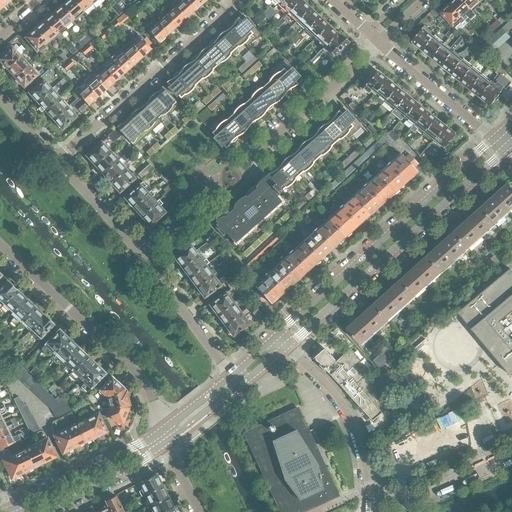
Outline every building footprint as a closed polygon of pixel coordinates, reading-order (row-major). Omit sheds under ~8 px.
[(83,12),(73,0),(68,0),(68,1),(66,1),(63,3),(63,5),(62,6),(74,20),(83,12)] [(92,4),(88,0),(73,0),(83,12),(92,4)] [(118,0),(115,3),(123,12),(128,8),(121,0),(118,0)] [(194,10),(185,0),(175,0),(172,3),(175,6),(186,18),(194,10)] [(185,0),(194,10),(203,2),(201,0),(185,0)] [(286,12),(298,0),(281,0),(277,4),(286,12)] [(295,21),(308,7),(308,6),(305,3),(304,3),(300,0),(298,0),(286,12),(295,21)] [(473,11),(462,0),(453,0),(453,1),(450,4),(465,21),(469,17),(468,16),(473,11)] [(483,4),(478,0),(462,0),(473,11),(478,7),(479,8),(483,4)] [(123,12),(115,3),(110,7),(118,16),(123,12)] [(467,23),(465,21),(450,4),(446,8),(445,7),(442,10),(442,12),(441,13),(458,31),(467,23)] [(74,20),(62,6),(58,9),(57,9),(54,11),(54,13),(53,13),(65,28),(74,20)] [(186,18),(175,6),(166,14),(177,26),(186,18)] [(266,17),(273,9),(269,6),(263,13),(266,17)] [(304,30),(317,16),(317,14),(314,12),(313,12),(308,7),(295,21),(304,30)] [(273,9),(266,17),(269,20),(276,12),(273,9)] [(44,21),(56,35),(65,28),(53,13),(44,21)] [(177,26),(166,14),(157,22),(168,34),(177,26)] [(261,34),(246,17),(245,18),(243,15),(239,18),(238,18),(237,19),(236,20),(235,21),(233,24),(232,24),(231,24),(230,25),(229,25),(245,44),(247,47),(261,34)] [(440,29),(446,21),(441,15),(437,20),(440,23),(437,27),(440,29)] [(313,38),(326,25),(326,23),(323,20),(322,20),(317,16),(304,30),(313,38)] [(278,28),(285,20),(282,18),(275,26),(278,28)] [(168,34),(157,22),(154,19),(150,22),(154,26),(148,31),(158,42),(168,34)] [(500,25),(497,20),(488,28),(492,32),(500,25)] [(56,35),(44,21),(43,22),(42,22),(39,24),(39,26),(35,29),(47,43),(56,35)] [(245,44),(229,25),(228,26),(227,27),(227,28),(227,29),(226,30),(224,31),(223,32),(221,33),(220,34),(235,50),(238,47),(239,48),(240,47),(242,46),(243,46),(245,44)] [(323,47),(336,33),(335,32),(333,29),(331,29),(326,25),(313,38),(323,47)] [(295,29),(291,26),(284,34),(287,37),(295,29)] [(423,50),(435,35),(437,34),(432,30),(431,31),(425,26),(417,36),(415,35),(411,39),(413,41),(412,41),(423,50)] [(102,31),(107,36),(111,33),(107,27),(102,31)] [(455,30),(452,27),(445,35),(449,38),(455,30)] [(502,28),(497,32),(506,42),(511,38),(506,33),(502,28)] [(47,43),(35,29),(34,30),(33,29),(30,32),(30,34),(25,37),(37,51),(47,43)] [(497,32),(492,36),(501,46),(506,42),(497,32)] [(295,44),(304,36),(301,33),(293,42),(295,44)] [(329,60),(343,47),(347,43),(340,36),(339,37),(337,35),(337,34),(336,33),(323,47),(317,54),(317,53),(310,61),(315,65),(320,60),(319,59),(320,58),(322,59),(325,56),(329,60)] [(151,49),(137,34),(128,42),(142,57),(146,54),(147,54),(150,51),(151,49)] [(235,50),(220,34),(220,35),(218,36),(217,37),(216,38),(215,40),(214,40),(213,40),(212,41),(211,41),(228,60),(228,59),(230,57),(231,56),(231,55),(232,54),(231,53),(235,50)] [(436,35),(423,51),(433,58),(445,43),(436,35)] [(81,47),(89,40),(86,36),(77,44),(81,47)] [(455,51),(464,39),(461,36),(451,48),(445,43),(433,58),(433,60),(436,62),(438,62),(443,66),(455,51)] [(492,36),(488,40),(496,50),(501,46),(492,36)] [(496,50),(488,40),(483,45),(486,49),(492,55),(496,50)] [(228,60),(211,41),(210,42),(210,43),(209,44),(209,45),(209,46),(207,47),(205,48),(203,49),(203,50),(217,66),(220,63),(221,64),(222,63),(223,63),(226,61),(227,60),(228,60)] [(142,57),(128,42),(119,50),(133,65),(135,64),(135,65),(138,62),(138,61),(142,57)] [(268,42),(262,47),(266,51),(272,46),(268,42)] [(464,58),(475,46),(472,42),(465,51),(464,51),(463,50),(459,54),(455,51),(443,66),(443,68),(446,70),(448,70),(452,74),(464,58)] [(88,43),(84,46),(89,52),(93,48),(88,43)] [(305,54),(313,46),(310,43),(302,51),(305,54)] [(7,69),(22,56),(13,46),(0,58),(0,60),(3,64),(3,65),(5,68),(7,68),(7,69)] [(77,51),(73,46),(68,50),(72,55),(73,55),(77,51)] [(89,52),(84,46),(80,50),(85,55),(89,52)] [(271,57),(277,52),(274,48),(268,53),(271,57)] [(133,65),(119,50),(110,58),(113,61),(124,73),(129,70),(132,67),(133,65)] [(217,66),(203,50),(201,51),(200,53),(199,53),(198,56),(197,56),(195,56),(194,57),(193,58),(209,76),(210,75),(212,73),(213,72),(213,71),(214,70),(213,69),(217,66)] [(67,58),(63,52),(58,56),(63,62),(67,58)] [(249,66),(256,59),(253,55),(245,62),(249,66)] [(15,77),(30,64),(22,56),(7,69),(11,72),(11,74),(13,77),(15,77)] [(488,67),(494,60),(495,59),(492,56),(485,65),(488,67)] [(209,76),(193,58),(192,58),(192,59),(191,60),(191,61),(191,62),(189,63),(187,64),(186,65),(185,66),(199,82),(203,79),(203,80),(204,79),(206,78),(208,77),(209,76)] [(462,82),(474,66),(464,58),(452,74),(453,76),(455,78),(457,78),(462,82)] [(58,60),(52,66),(55,70),(61,64),(58,60)] [(301,78),(284,60),(270,72),(272,75),(289,93),(289,92),(290,92),(290,91),(291,91),(291,90),(291,89),(291,88),(292,88),(293,87),(294,87),(295,86),(296,86),(296,85),(297,84),(298,84),(302,80),(301,78)] [(124,73),(113,61),(104,69),(115,81),(117,80),(117,81),(120,78),(120,77),(124,73)] [(241,73),(249,66),(245,62),(238,69),(241,73)] [(254,72),(262,66),(258,62),(251,68),(254,72)] [(36,76),(38,78),(40,77),(44,72),(41,69),(37,73),(30,64),(15,77),(16,78),(16,80),(18,82),(20,82),(24,87),(36,76)] [(56,70),(55,70),(52,66),(44,72),(40,77),(43,80),(29,93),(33,97),(33,98),(35,101),(37,101),(37,102),(52,88),(46,82),(49,80),(48,79),(50,77),(50,76),(56,70)] [(115,81),(104,69),(101,66),(92,74),(95,77),(106,89),(111,86),(114,83),(114,82),(115,81)] [(199,82),(185,66),(183,67),(182,69),(181,70),(180,72),(178,72),(177,72),(176,73),(175,73),(175,74),(192,92),(193,91),(193,90),(194,89),(195,88),(196,87),(196,86),(196,85),(199,82)] [(471,89),(484,74),(474,66),(462,82),(462,83),(465,86),(467,86),(471,89)] [(247,79),(254,72),(251,68),(243,75),(247,79)] [(373,94),(386,79),(376,71),(371,77),(371,76),(365,82),(365,81),(360,87),(368,93),(369,91),(373,94)] [(232,83),(239,76),(236,73),(228,79),(232,83)] [(481,97),(493,81),(498,75),(496,73),(491,80),(484,74),(471,89),(472,91),(474,93),(476,93),(481,97)] [(497,101),(511,83),(505,77),(500,73),(498,75),(493,81),(481,97),(481,99),(484,101),(486,101),(491,105),(495,100),(497,101)] [(192,92),(175,74),(174,74),(174,75),(173,76),(173,77),(173,78),(172,78),(171,79),(170,80),(169,80),(168,81),(167,82),(166,82),(170,86),(168,87),(176,96),(177,95),(185,103),(194,94),(192,92)] [(289,93),(272,75),(271,75),(270,77),(269,78),(269,79),(268,80),(269,81),(265,84),(280,100),(281,98),(282,98),(283,97),(284,94),(285,94),(287,94),(288,94),(289,93)] [(235,87),(243,80),(239,76),(232,83),(235,87)] [(106,89),(95,77),(86,85),(97,97),(99,96),(99,97),(102,94),(102,93),(106,89)] [(224,90),(232,83),(228,79),(221,86),(224,90)] [(385,99),(395,86),(394,85),(392,83),(390,82),(386,79),(373,94),(374,95),(377,92),(385,99)] [(228,94),(235,87),(232,83),(224,90),(228,94)] [(280,100),(265,84),(262,87),(261,87),(260,87),(258,88),(257,89),(255,90),(263,99),(271,109),(272,108),(272,107),(273,107),(273,106),(273,105),(273,104),(275,104),(276,103),(278,101),(279,101),(280,100)] [(45,111),(60,97),(55,92),(59,89),(56,85),(52,88),(37,102),(41,106),(41,107),(44,110),(45,110),(45,111)] [(97,97),(86,85),(77,93),(88,106),(93,102),(97,99),(96,99),(97,97)] [(395,107),(405,94),(404,93),(401,90),(400,90),(395,86),(385,99),(395,107)] [(179,105),(162,87),(159,91),(159,90),(157,91),(156,92),(154,93),(153,94),(152,94),(153,95),(169,114),(179,105)] [(213,98),(220,91),(217,87),(209,94),(213,98)] [(263,99),(255,90),(254,91),(253,92),(252,93),(252,94),(251,95),(250,96),(251,97),(247,100),(262,116),(263,115),(264,114),(265,113),(266,111),(266,110),(268,110),(269,110),(270,110),(271,109),(263,99)] [(205,105),(213,98),(209,94),(202,101),(205,105)] [(218,104),(226,97),(223,94),(215,100),(218,104)] [(404,115),(414,102),(414,101),(411,98),(409,98),(405,94),(395,107),(404,115)] [(147,102),(144,104),(159,120),(163,117),(163,118),(167,116),(169,114),(153,95),(151,97),(151,100),(147,102)] [(54,120),(68,106),(60,97),(45,111),(49,114),(49,116),(52,119),(53,119),(54,120)] [(76,106),(81,112),(87,107),(78,97),(69,105),(68,106),(54,120),(57,123),(57,125),(60,128),(61,128),(62,129),(77,115),(71,110),(76,106)] [(211,111),(218,104),(215,100),(207,107),(211,111)] [(262,116),(247,100),(244,103),(243,103),(242,103),(240,104),(238,106),(237,106),(253,125),(254,124),(255,123),(255,122),(255,121),(255,120),(257,119),(259,119),(260,117),(261,117),(262,116)] [(351,100),(346,105),(356,116),(361,111),(351,100)] [(195,114),(204,106),(201,102),(191,110),(195,114)] [(414,123),(424,110),(423,108),(421,106),(419,106),(414,102),(404,115),(414,123)] [(159,120),(144,104),(141,107),(141,106),(139,107),(138,108),(136,109),(135,110),(134,110),(152,130),(160,122),(159,120)] [(253,125),(237,106),(236,107),(234,109),(234,110),(233,111),(232,112),(233,113),(229,116),(244,132),(249,126),(250,127),(251,126),(253,126),(253,125)] [(210,112),(206,108),(197,116),(200,120),(210,112)] [(130,117),(127,120),(143,138),(152,130),(134,110),(133,111),(132,112),(131,114),(130,115),(130,117)] [(361,127),(346,110),(342,114),(339,111),(338,111),(336,113),(335,115),(334,117),(333,117),(331,117),(330,117),(330,118),(329,118),(341,132),(345,137),(348,139),(361,127)] [(434,118),(424,110),(414,123),(424,130),(434,118)] [(370,120),(363,113),(358,118),(364,125),(370,120)] [(185,124),(191,119),(187,115),(182,120),(185,124)] [(244,132),(229,116),(226,119),(225,119),(224,119),(223,119),(221,121),(220,121),(219,122),(235,141),(236,140),(237,139),(237,138),(237,137),(238,136),(241,135),(242,134),(244,132)] [(389,119),(386,117),(379,126),(381,129),(389,119)] [(341,132),(329,118),(328,119),(327,120),(327,121),(327,122),(327,123),(323,125),(321,127),(325,132),(335,143),(338,140),(339,140),(340,140),(342,139),(344,137),(345,137),(341,132)] [(433,138),(443,126),(443,124),(440,122),(438,122),(434,118),(424,130),(433,138)] [(143,138),(127,120),(123,123),(123,122),(122,123),(120,124),(119,125),(117,126),(116,126),(134,146),(143,138)] [(235,141),(219,122),(217,120),(207,128),(215,136),(213,138),(221,146),(222,145),(223,145),(226,149),(226,148),(227,147),(228,146),(229,146),(229,145),(230,144),(230,143),(231,143),(232,143),(232,142),(233,142),(234,142),(235,141)] [(372,122),(366,127),(373,134),(378,130),(372,122)] [(392,129),(395,132),(401,124),(398,122),(392,129)] [(441,150),(454,134),(443,126),(433,138),(434,139),(430,143),(435,146),(435,145),(441,150)] [(174,127),(169,131),(173,135),(178,131),(174,127)] [(325,132),(321,127),(320,127),(318,129),(317,130),(316,133),(315,133),(314,133),(313,133),(312,134),(311,134),(327,153),(328,152),(329,151),(330,150),(331,149),(331,148),(332,146),(331,146),(335,143),(325,132)] [(391,129),(387,133),(394,141),(399,137),(391,129)] [(95,165),(111,151),(124,139),(116,130),(108,136),(109,137),(102,143),(101,142),(86,156),(87,157),(87,158),(90,161),(91,161),(95,165)] [(167,140),(173,135),(169,131),(164,136),(167,140)] [(394,141),(387,133),(382,137),(385,140),(390,146),(394,141)] [(327,153),(311,134),(310,135),(309,137),(309,138),(309,139),(306,141),(304,142),(302,143),(317,159),(321,156),(322,156),(324,155),(325,154),(327,153)] [(374,140),(370,136),(363,143),(366,147),(374,140)] [(411,146),(416,140),(412,137),(408,143),(411,146)] [(413,150),(420,141),(417,139),(416,140),(411,146),(410,147),(413,150)] [(160,146),(157,143),(151,147),(155,151),(160,146)] [(317,159),(302,143),(301,145),(300,145),(299,147),(298,149),(297,149),(296,149),(295,149),(294,150),(293,151),(309,169),(310,168),(311,167),(312,166),(313,165),(313,164),(314,162),(317,159)] [(132,148),(128,144),(121,151),(125,154),(132,148)] [(149,156),(155,151),(151,147),(146,152),(149,156)] [(425,149),(419,156),(422,159),(428,151),(425,149)] [(357,156),(359,154),(355,150),(348,157),(351,161),(357,156)] [(103,174),(121,158),(118,154),(115,156),(111,151),(95,165),(95,167),(98,170),(99,170),(103,174)] [(309,169),(293,151),(292,152),(292,153),(291,153),(291,154),(291,155),(289,156),(288,157),(286,158),(285,159),(299,175),(303,172),(304,172),(306,171),(308,169),(309,169)] [(127,169),(141,156),(138,152),(126,163),(121,158),(103,174),(103,176),(106,179),(107,179),(111,183),(127,169)] [(409,154),(404,158),(413,168),(418,163),(409,154)] [(401,155),(377,176),(392,193),(416,171),(413,168),(404,158),(401,155)] [(346,166),(351,161),(348,157),(340,164),(344,168),(346,166)] [(299,175),(285,159),(283,161),(282,162),(280,165),(279,165),(277,165),(276,166),(275,167),(291,184),(292,184),(294,181),(295,180),(295,179),(296,178),(299,175)] [(145,176),(149,172),(153,168),(149,164),(138,174),(142,178),(145,176)] [(291,184),(275,167),(274,168),(274,169),(273,169),(273,170),(273,171),(272,172),(271,172),(270,173),(269,173),(268,174),(267,175),(284,194),(286,196),(291,191),(293,187),(291,184)] [(333,177),(339,172),(341,170),(337,167),(330,174),(333,177)] [(119,192),(134,179),(138,176),(134,172),(131,174),(127,169),(111,183),(112,183),(111,185),(114,188),(116,188),(119,192)] [(333,177),(330,174),(324,179),(323,180),(326,184),(328,182),(333,177)] [(368,181),(362,174),(358,178),(364,185),(368,181)] [(275,196),(277,194),(280,197),(284,194),(267,175),(261,180),(260,181),(258,183),(258,184),(257,186),(256,187),(254,187),(253,187),(251,188),(249,189),(248,190),(247,191),(246,192),(246,193),(246,194),(245,195),(245,196),(243,197),(242,198),(240,199),(239,200),(237,202),(236,203),(235,204),(234,207),(232,207),(230,207),(229,207),(228,208),(226,209),(226,210),(225,211),(224,212),(224,213),(223,214),(223,215),(223,216),(223,217),(222,217),(221,217),(219,218),(217,220),(216,221),(218,223),(214,227),(222,235),(226,232),(235,242),(280,201),(275,196)] [(377,176),(354,198),(369,214),(392,193),(377,176)] [(133,207),(149,193),(148,192),(144,188),(146,186),(143,182),(125,198),(128,202),(128,203),(131,207),(133,206),(133,207)] [(312,190),(316,194),(323,187),(320,183),(312,190)] [(511,187),(508,183),(481,208),(495,223),(511,207),(511,187)] [(142,216),(157,202),(156,201),(152,196),(154,194),(150,190),(148,192),(149,193),(133,207),(137,211),(136,212),(139,215),(141,215),(142,216)] [(316,194),(312,190),(307,195),(309,197),(307,199),(308,200),(316,194)] [(175,202),(166,193),(163,196),(172,205),(175,202)] [(354,198),(328,221),(343,237),(369,214),(354,198)] [(165,212),(159,206),(162,204),(159,199),(156,201),(157,202),(142,216),(145,220),(145,221),(148,225),(149,224),(150,226),(165,212)] [(300,211),(308,205),(304,201),(297,207),(300,211)] [(481,208),(454,232),(468,248),(495,223),(481,208)] [(343,237),(328,221),(304,242),(319,259),(343,237)] [(454,232),(427,256),(441,272),(468,248),(454,232)] [(198,254),(199,255),(211,246),(208,241),(203,245),(194,251),(190,245),(175,257),(181,266),(198,254)] [(304,242),(280,265),(294,281),(319,259),(304,242)] [(190,277),(206,264),(208,262),(205,258),(203,260),(199,255),(198,254),(182,267),(182,268),(182,269),(185,273),(186,273),(190,277)] [(427,256),(401,281),(414,296),(441,272),(427,256)] [(226,259),(218,265),(220,269),(229,263),(226,259)] [(197,287),(214,274),(216,272),(213,268),(210,270),(206,264),(190,277),(190,278),(190,279),(192,283),(194,283),(197,287)] [(294,281),(280,265),(255,287),(258,291),(267,299),(270,303),(294,281)] [(224,282),(227,285),(238,276),(233,269),(229,272),(218,280),(214,274),(197,287),(197,288),(197,289),(199,293),(201,293),(204,297),(220,286),(220,285),(224,282)] [(511,270),(510,269),(458,313),(511,376),(511,374),(511,270)] [(242,281),(238,276),(227,285),(231,290),(236,286),(242,281)] [(0,307),(2,306),(16,290),(6,281),(0,287),(0,307)] [(414,296),(401,281),(374,305),(388,320),(414,296)] [(233,294),(229,289),(210,305),(213,309),(213,311),(215,314),(217,314),(217,315),(234,302),(230,296),(233,294)] [(25,299),(16,290),(2,306),(11,314),(25,299)] [(267,299),(258,291),(254,295),(262,303),(267,299)] [(17,326),(20,323),(34,307),(25,299),(11,314),(14,317),(11,321),(17,326)] [(225,325),(242,312),(237,306),(240,305),(236,300),(234,302),(217,315),(221,319),(220,321),(223,324),(224,324),(225,325)] [(256,318),(261,314),(253,304),(242,312),(225,325),(228,330),(228,331),(231,334),(232,334),(233,336),(234,335),(235,336),(238,334),(238,332),(249,324),(244,317),(251,311),(256,318)] [(388,320),(374,305),(348,328),(361,344),(388,320)] [(34,307),(20,323),(29,331),(43,316),(34,307)] [(53,325),(43,316),(29,331),(39,340),(53,325)] [(53,354),(68,339),(59,330),(41,349),(47,355),(50,351),(53,354)] [(28,340),(25,336),(20,342),(23,345),(28,340)] [(68,339),(53,354),(50,358),(56,363),(59,360),(63,363),(78,347),(68,339)] [(416,353),(428,343),(426,339),(413,350),(416,353)] [(0,350),(0,359),(1,361),(9,353),(3,347),(0,350)] [(78,347),(63,363),(66,366),(62,370),(69,375),(87,356),(78,347)] [(382,406),(369,376),(368,374),(370,372),(360,362),(362,360),(357,355),(351,348),(337,361),(325,348),(316,357),(373,421),(383,412),(379,408),(382,406)] [(388,360),(382,354),(375,360),(375,361),(380,367),(381,367),(388,360)] [(87,356),(69,375),(74,381),(78,377),(81,380),(96,364),(87,356)] [(96,364),(81,380),(84,383),(80,387),(87,392),(90,388),(91,389),(105,373),(96,364)] [(16,377),(23,369),(19,366),(12,373),(16,377)] [(34,376),(39,370),(35,366),(30,372),(34,376)] [(23,369),(16,377),(20,381),(27,373),(23,369)] [(39,370),(34,376),(37,379),(42,373),(39,370)] [(27,373),(20,381),(24,385),(31,377),(27,373)] [(31,377),(24,385),(28,388),(35,380),(31,377)] [(107,396),(124,392),(124,389),(112,378),(101,390),(107,396)] [(35,380),(28,388),(32,392),(39,384),(35,380)] [(39,384),(32,392),(36,396),(43,388),(39,384)] [(52,393),(57,387),(53,384),(48,389),(52,393)] [(57,387),(52,393),(55,396),(61,390),(57,387)] [(47,391),(43,388),(36,396),(40,399),(47,391)] [(51,395),(47,391),(40,399),(44,403),(51,395)] [(126,392),(124,392),(107,396),(110,399),(110,407),(110,408),(127,405),(129,404),(126,392)] [(55,399),(51,395),(44,403),(48,407),(55,399)] [(18,408),(25,405),(21,400),(20,400),(19,397),(13,399),(18,408)] [(55,399),(48,407),(52,410),(59,402),(55,399)] [(61,402),(59,402),(52,410),(56,418),(74,408),(69,399),(66,400),(61,402)] [(25,405),(18,408),(20,413),(29,409),(27,404),(25,405)] [(127,405),(110,408),(107,417),(122,423),(128,408),(127,405)] [(9,407),(0,410),(0,420),(3,419),(1,415),(10,410),(9,407)] [(308,431),(297,408),(244,433),(280,511),(302,511),(338,495),(308,432),(312,430),(312,429),(308,431)] [(29,409),(20,413),(23,418),(31,414),(29,409)] [(93,432),(95,437),(106,431),(101,421),(104,419),(101,413),(87,420),(91,428),(92,429),(93,431),(93,432)] [(32,414),(31,414),(23,418),(25,424),(35,419),(32,414)] [(5,422),(3,419),(0,420),(0,429),(16,422),(14,418),(5,422)] [(35,419),(25,424),(28,429),(37,424),(35,419)] [(91,428),(87,420),(76,425),(84,442),(95,437),(93,432),(93,431),(92,429),(91,428)] [(18,426),(16,422),(0,429),(0,439),(11,434),(9,430),(18,426)] [(40,429),(37,424),(28,429),(30,434),(40,429)] [(76,425),(65,430),(69,438),(69,440),(70,442),(71,443),(73,447),(84,442),(76,425)] [(69,438),(65,430),(54,435),(63,452),(73,447),(71,443),(70,442),(69,440),(69,438)] [(0,449),(2,448),(23,437),(22,433),(12,437),(11,434),(0,439),(0,449)] [(47,439),(36,444),(40,452),(41,454),(42,456),(42,457),(44,461),(56,456),(47,439)] [(36,444),(25,450),(34,467),(44,461),(42,457),(42,456),(41,454),(40,452),(36,444)] [(34,467),(25,450),(14,455),(18,463),(19,465),(20,467),(21,468),(23,472),(34,467)] [(18,463),(14,455),(4,460),(12,477),(23,472),(21,468),(20,467),(19,465),(18,463)] [(141,496),(143,495),(162,486),(156,474),(139,483),(142,490),(139,491),(141,496)] [(162,486),(143,495),(147,502),(144,503),(146,507),(149,506),(167,497),(162,486)] [(111,511),(123,511),(116,495),(112,497),(111,496),(105,499),(107,505),(108,504),(111,511)] [(164,511),(172,508),(167,497),(149,506),(151,511),(164,511)]
